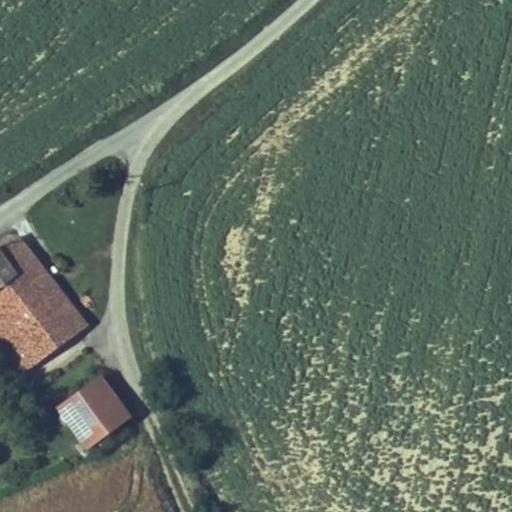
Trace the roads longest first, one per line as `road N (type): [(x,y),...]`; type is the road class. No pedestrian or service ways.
road 1 (unclassified): [(176,448),(143,363),(124,269),(125,190),(157,115)]
road 2 (unclassified): [(157,115),(306,0)]
road 3 (unclassified): [(157,115),(0,216)]
